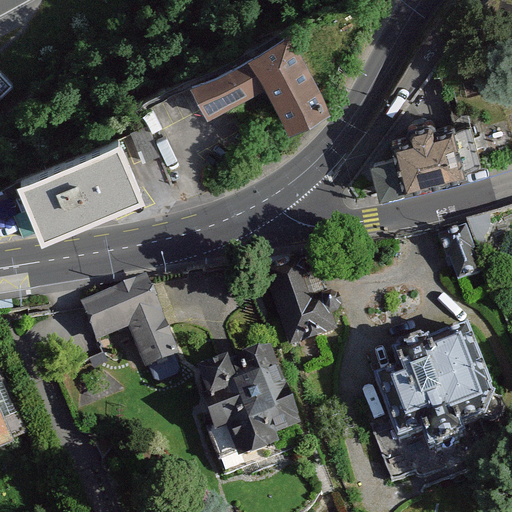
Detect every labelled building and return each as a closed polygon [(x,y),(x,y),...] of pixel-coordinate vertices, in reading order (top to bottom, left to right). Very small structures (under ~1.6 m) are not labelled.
[(288,43),(195,92),(209,119),(266,88),(290,132),(325,114),(288,43)] [(0,93),(13,82),(0,68),(0,93)] [(373,161),(384,196),(484,165),(471,124),(456,128),(454,120),(438,125),(435,114),(408,122),(412,133),(391,140),(396,154),(373,161)] [(117,145),(21,185),(44,241),(141,202),(117,145)] [(476,239),(496,236),(493,214),(474,217),(476,239)] [(436,234),(454,283),(482,273),(464,224),(436,234)] [(263,272),(289,353),(334,339),(308,257),(263,272)] [(81,302),(96,343),(127,332),(143,377),(183,362),(151,276),(81,302)] [(394,369),(376,376),(402,446),(430,436),(436,452),(467,441),(463,428),(504,413),(471,324),(429,339),(426,331),(385,346),(394,369)] [(270,344),(196,370),(217,433),(230,428),(240,456),(302,435),(270,344)] [(0,450),(14,445),(0,413),(0,450)]
